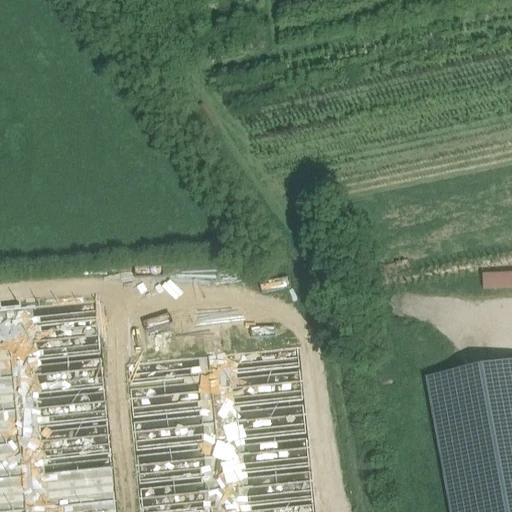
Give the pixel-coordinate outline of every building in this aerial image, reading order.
[(511,272),(488,274),(488,291),(511,289),(511,272)] [(4,351),(22,361),(23,381),(28,381),(40,388),(45,380),(56,379),(72,349),(102,347),(99,301),(0,307),(0,349),(3,351),(4,351)] [(320,511),(304,346),(127,363),(141,510),(171,507),(170,511),(320,511)] [(454,511),(511,511),(511,364),(430,379),(454,511)] [(41,389),(25,390),(26,398),(31,398),(32,407),(42,406),(41,389)] [(118,511),(117,475),(95,476),(95,471),(57,472),(62,486),(40,486),(40,474),(35,476),(18,477),(20,482),(18,482),(33,482),(33,488),(22,489),(17,490),(11,476),(12,506),(0,506),(0,511),(118,511)]
